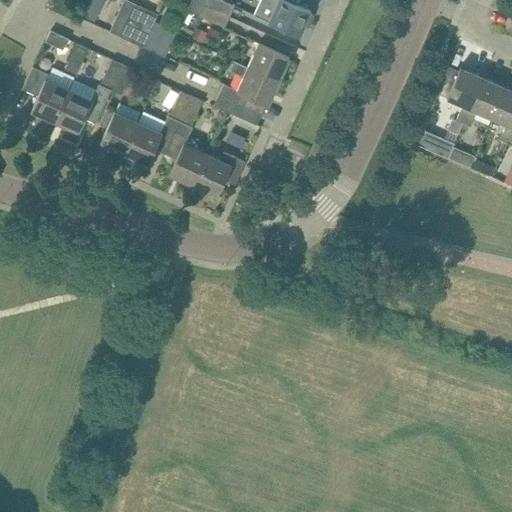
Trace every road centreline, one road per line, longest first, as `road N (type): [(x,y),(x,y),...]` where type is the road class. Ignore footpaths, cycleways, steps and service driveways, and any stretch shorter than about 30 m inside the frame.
road 1 (unclassified): [(0,188),(192,244),(235,249),(281,239),(318,215),(345,177),(424,4)]
road 2 (residential): [(212,93),(27,10)]
road 3 (residential): [(268,155),(336,0)]
